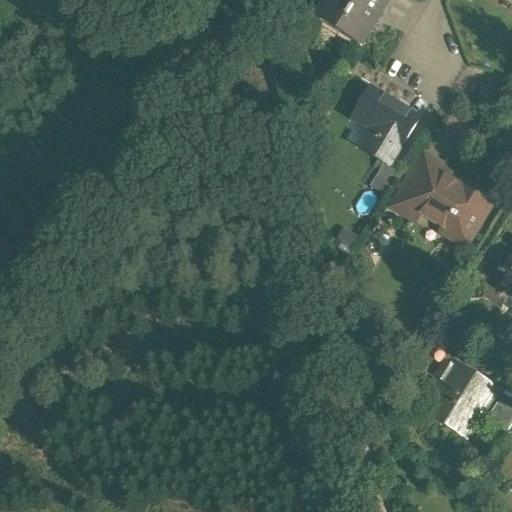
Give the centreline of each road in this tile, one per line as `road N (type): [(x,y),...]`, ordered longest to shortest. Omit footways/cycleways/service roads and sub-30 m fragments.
road 1 (track): [(241,18),(253,34),(380,511)]
road 2 (track): [(241,18),(216,26),(0,299)]
